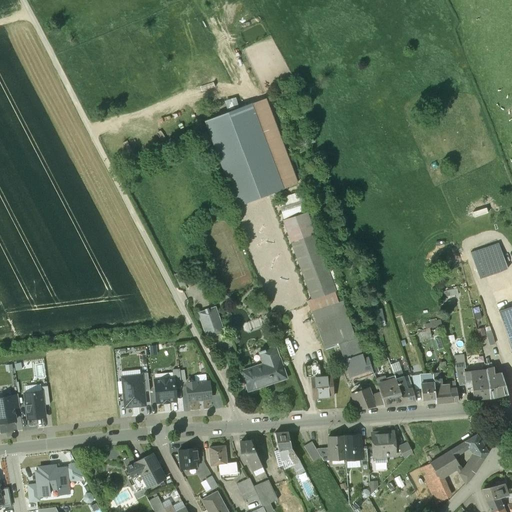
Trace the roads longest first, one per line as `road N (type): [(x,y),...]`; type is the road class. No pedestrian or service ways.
road 1 (track): [(245,427),(20,0)]
road 2 (residential): [(159,432),(494,408)]
road 3 (residential): [(34,446),(159,432)]
